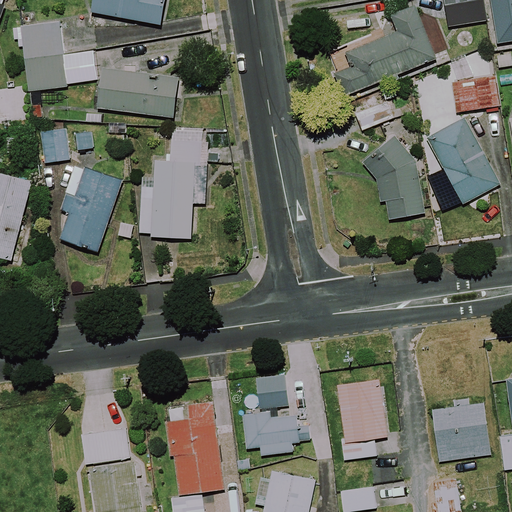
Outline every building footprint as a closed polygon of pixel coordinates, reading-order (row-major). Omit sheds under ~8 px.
[(166,0),(91,0),(89,15),(163,26),(166,0)] [(440,0),(445,28),(484,22),(480,0),(440,0)] [(335,75),(344,97),(393,79),(394,83),(400,81),(398,75),(436,61),(415,6),(389,15),(397,34),(347,53),(353,68),(335,75)] [(59,23),(21,25),(25,92),(63,90),(59,23)] [(511,24),(502,27),(508,47),(511,45),(511,24)] [(478,49),(464,56),(473,72),(486,65),(478,49)] [(509,55),(491,56),(493,71),(510,69),(509,55)] [(176,80),(99,71),(94,111),(171,120),(176,80)] [(497,108),(492,78),(449,85),(454,114),(497,108)] [(391,122),(385,104),(354,113),(360,132),(391,122)] [(496,187),(464,120),(427,137),(459,205),(496,187)] [(68,161),(65,131),(38,134),(42,164),(68,161)] [(200,133),(170,131),(168,160),(152,159),(150,198),(139,198),(137,237),(190,240),(194,167),(198,167),(200,133)] [(91,133),(74,134),(75,152),(92,150),(91,133)] [(422,214),(417,165),(391,137),(360,165),(373,179),(378,203),(383,202),(388,222),(422,214)] [(121,182),(73,165),(57,211),(68,215),(59,240),(97,254),(121,182)] [(30,183),(0,175),(0,259),(10,262),(30,183)] [(511,379),(503,380),(510,435),(497,437),(502,471),(511,470),(511,379)] [(334,386),(342,440),(339,441),(342,462),(357,460),(375,457),(373,440),(385,438),(377,380),(334,386)] [(197,511),(198,511),(203,511),(200,492),(220,490),(210,403),(186,406),(186,409),(168,411),(169,421),(164,421),(168,457),(172,456),(177,495),(170,496),(171,511),(197,511)] [(488,456),(481,405),(429,412),(436,463),(488,456)] [(272,419),(271,413),(240,417),(244,450),(259,448),(260,457),(292,453),(291,444),(310,441),(308,428),(297,429),(295,416),(272,419)] [(87,468),(132,461),(127,429),(79,436),(83,468),(87,468)] [(373,474),(374,485),(403,481),(400,457),(377,460),(379,473),(373,474)] [(144,511),(139,477),(134,478),(132,461),(87,468),(93,511),(144,511)] [(364,464),(345,467),(348,487),(367,484),(364,464)] [(262,511),(306,511),(313,480),(270,472),(262,511)] [(459,511),(453,477),(429,482),(433,503),(426,504),(427,511),(459,511)] [(354,511),(374,510),(371,488),(338,492),(340,511),(354,511)]
